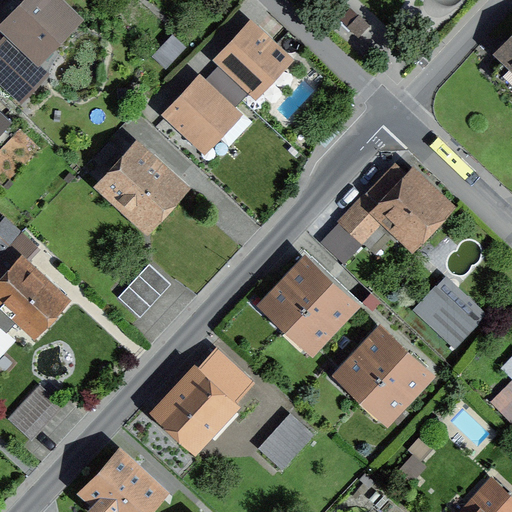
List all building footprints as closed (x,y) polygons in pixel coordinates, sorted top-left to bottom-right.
[(30,0),(7,25),(39,54),(73,19),(54,0),(30,0)] [(339,17),(347,25),(358,13),(350,6),(339,17)] [(358,13),(347,25),(359,35),(370,24),(358,13)] [(272,76),(287,59),(251,25),(220,58),(253,89),(268,72),(272,76)] [(511,100),(511,35),(494,55),(502,63),(493,73),(511,91),(511,100),(511,101),(511,100)] [(173,37),(155,56),(165,65),(183,46),(173,37)] [(42,74),(6,40),(0,46),(0,75),(22,96),(42,74)] [(229,146),(252,121),(236,106),(233,110),(200,80),(169,112),(205,147),(217,134),(229,146)] [(0,150),(20,129),(8,118),(4,122),(0,117),(0,150)] [(149,222),(179,190),(135,149),(105,181),(149,222)] [(415,239),(443,209),(396,163),(340,221),(359,240),(386,211),(415,239)] [(6,220),(0,226),(0,252),(19,232),(6,220)] [(34,330),(63,298),(24,261),(38,247),(21,232),(0,254),(0,277),(4,281),(0,284),(0,298),(5,303),(0,307),(0,325),(6,331),(19,316),(34,330)] [(290,323),(329,282),(306,260),(267,302),(290,323)] [(141,316),(171,283),(149,262),(118,295),(141,316)] [(446,277),(416,308),(454,344),(484,313),(446,277)] [(313,345),(352,303),(329,282),(290,323),(313,345)] [(365,394),(404,352),(381,330),(342,372),(365,394)] [(388,415),(427,373),(404,352),(365,394),(388,415)] [(162,411),(193,441),(247,382),(216,353),(162,411)] [(511,376),(511,382),(493,401),(511,420),(511,362),(505,369),(511,376)] [(31,439),(62,405),(40,385),(9,418),(31,439)] [(290,414),(260,447),(282,467),(312,434),(290,414)] [(415,454),(400,470),(411,480),(427,464),(421,459),(432,448),(420,437),(410,449),(415,454)] [(114,511),(142,511),(160,494),(117,454),(87,487),(114,511)] [(511,511),(511,499),(491,481),(469,505),(477,511),(511,511)]
